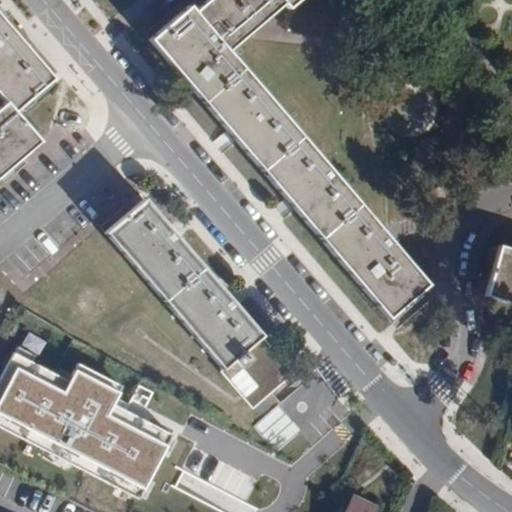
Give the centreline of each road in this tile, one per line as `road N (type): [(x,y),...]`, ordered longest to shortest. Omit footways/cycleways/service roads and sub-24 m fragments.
road 1 (residential): [(145,119),(405,421)]
road 2 (residential): [(405,421),(448,387),(465,357),(468,326),(450,273),(458,235),(484,205),(511,193)]
road 3 (residential): [(145,119),(0,246)]
road 4 (residential): [(42,0),(145,119)]
road 5 (residential): [(405,421),(506,511)]
